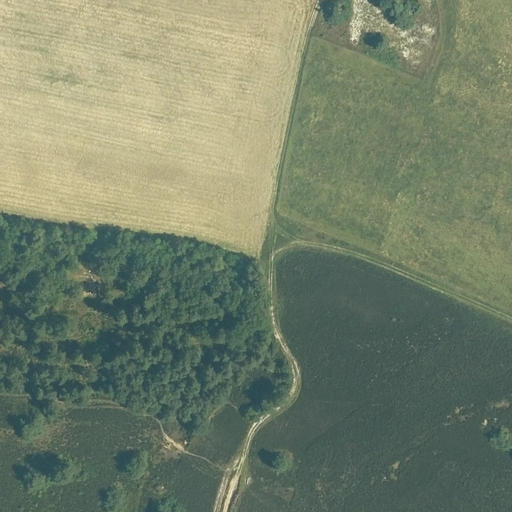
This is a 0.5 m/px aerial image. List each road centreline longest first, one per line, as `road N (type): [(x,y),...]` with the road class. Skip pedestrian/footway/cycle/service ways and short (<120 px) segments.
road 1 (track): [(326,0),(276,210),(271,314),(294,367),(289,393),(255,420),(222,511)]
road 2 (track): [(274,239),(386,267),(511,321)]
